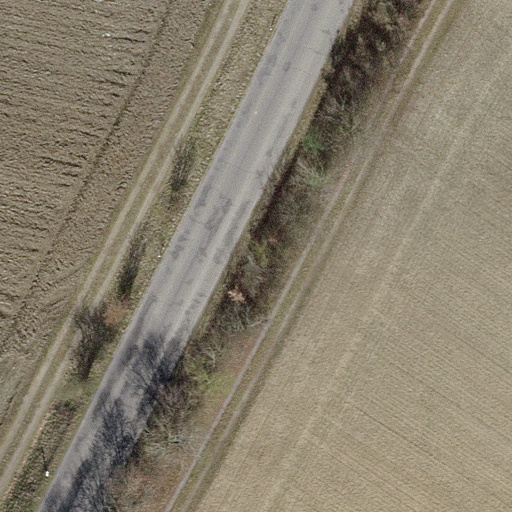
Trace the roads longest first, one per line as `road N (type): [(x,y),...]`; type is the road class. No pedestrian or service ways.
road 1 (track): [(178,511),(446,0)]
road 2 (tertiary): [(321,0),(74,511)]
road 3 (track): [(239,0),(0,481)]
